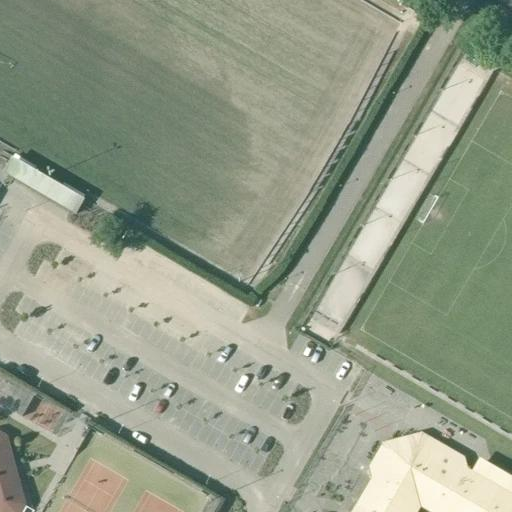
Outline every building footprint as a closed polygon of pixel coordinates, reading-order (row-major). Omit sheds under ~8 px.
[(24,169),(95,213),(103,200),(32,156),(24,169)] [(53,278),(47,287),(57,293),(54,298),(76,312),(85,297),(53,278)] [(257,298),(253,304),(259,308),(262,302),(257,298)] [(47,397),(39,418),(69,430),(77,410),(47,397)] [(0,511),(21,511),(24,507),(6,438),(0,434),(0,511)] [(511,511),(511,499),(461,469),(458,459),(416,434),(384,442),(377,444),(363,468),(366,479),(350,506),(354,509),(352,511),(411,511),(414,507),(422,511),(511,511)]
